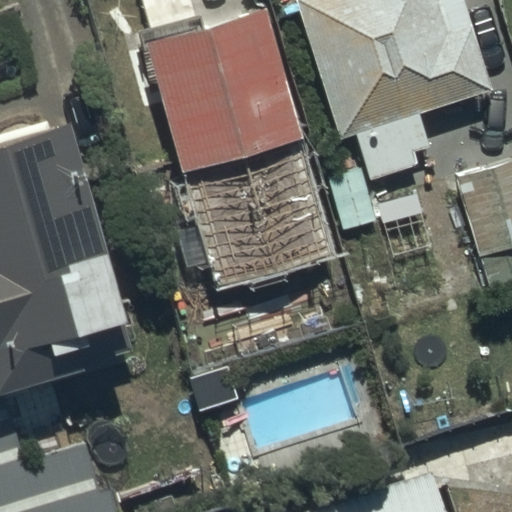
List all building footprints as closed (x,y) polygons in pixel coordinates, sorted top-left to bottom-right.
[(409,110),(483,86),(454,0),(287,0),(330,132),(345,127),(356,160),(320,172),(338,226),(369,216),(358,182),(410,165),(405,148),(420,144),(409,110)] [(149,184),(154,202),(182,195),(190,224),(170,230),(179,263),(199,258),(206,285),(326,253),(252,1),(192,17),(190,10),(129,26),(167,168),(172,166),(175,177),(149,184)] [(0,383),(0,382),(122,346),(51,111),(0,126),(0,511),(110,511),(91,446),(25,466),(0,383)] [(461,268),(478,263),(485,287),(511,278),(511,152),(449,171),(455,190),(431,197),(447,251),(455,248),(461,268)] [(282,301),(224,317),(234,356),(293,340),(282,301)] [(438,511),(423,465),(283,511),(438,511)]
